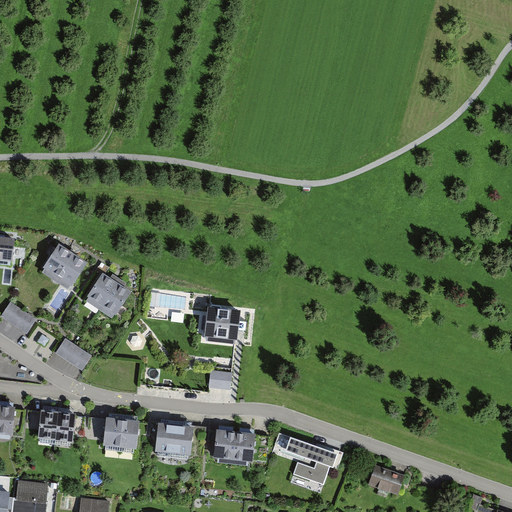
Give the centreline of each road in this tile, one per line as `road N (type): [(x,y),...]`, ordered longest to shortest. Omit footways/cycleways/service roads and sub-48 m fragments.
road 1 (track): [(0,161),(77,155),(186,162),(308,186),(347,177),(453,122),(511,44)]
road 2 (residential): [(84,394),(268,414),(511,495)]
road 3 (track): [(77,155),(105,143),(142,0)]
